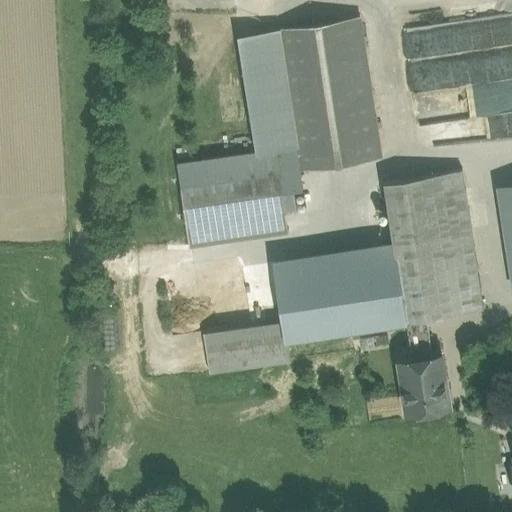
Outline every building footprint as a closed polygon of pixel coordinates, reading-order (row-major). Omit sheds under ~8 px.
[(359,16),(279,28),(296,144),(299,166),(381,154),(359,16)] [(277,147),(296,144),(279,28),(239,35),(256,150),(277,147)] [(299,166),(296,144),(277,147),(280,170),(286,210),(299,208),(295,188),(303,187),(299,166)] [(181,185),(280,170),(277,147),(256,150),(177,162),(181,185)] [(406,318),(427,315),(483,306),(462,168),(385,179),(395,244),(406,313),(406,318)] [(186,224),(286,210),(280,170),(181,185),(186,224)] [(511,181),(497,184),(511,280),(511,181)] [(289,228),(286,210),(186,224),(189,243),(289,228)] [(406,313),(395,244),(275,262),(286,332),(406,313)] [(412,359),(433,356),(427,315),(406,318),(412,359)] [(207,347),(210,370),(290,359),(289,352),(287,336),(207,347)] [(412,359),(400,361),(407,410),(450,404),(443,355),(433,356),(412,359)]
